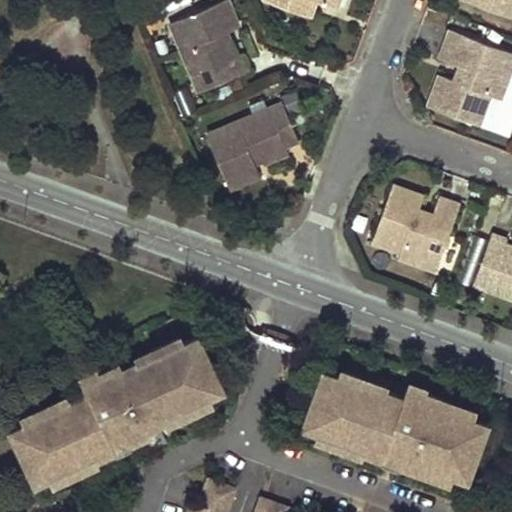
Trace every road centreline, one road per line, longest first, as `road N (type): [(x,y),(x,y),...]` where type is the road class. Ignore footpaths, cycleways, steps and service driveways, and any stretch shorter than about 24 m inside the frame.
road 1 (tertiary): [(0,181),(291,288)]
road 2 (tertiary): [(291,288),(511,371)]
road 3 (residential): [(244,441),(440,511)]
road 4 (residential): [(291,288),(365,108)]
road 5 (residential): [(244,441),(291,288)]
road 6 (residential): [(365,108),(511,167)]
road 7 (residential): [(144,511),(158,472),(244,441)]
